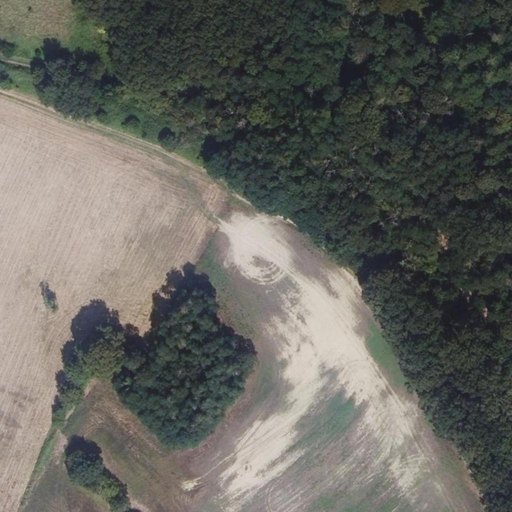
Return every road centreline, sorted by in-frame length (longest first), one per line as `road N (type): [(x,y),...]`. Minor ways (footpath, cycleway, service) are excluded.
road 1 (track): [(0,121),(322,236),(492,511)]
road 2 (track): [(511,110),(352,65),(162,92),(0,56)]
